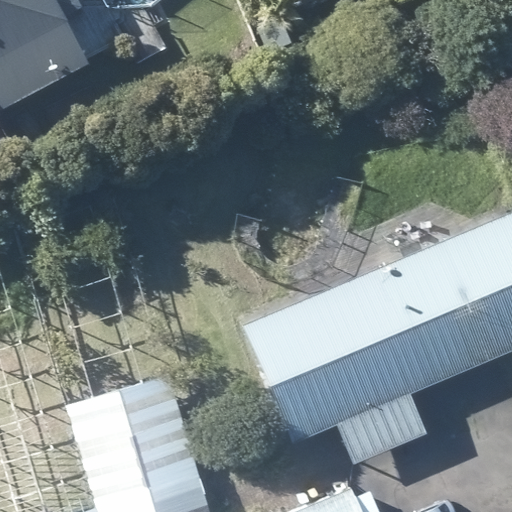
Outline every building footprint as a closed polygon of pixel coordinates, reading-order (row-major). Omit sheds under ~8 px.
[(64,1),(63,0),(0,0),(0,96),(69,59),(43,13),(64,1)] [(406,224),(404,212),(403,204),(386,197),(371,210),(373,228),(392,235),(406,224)] [(393,386),(488,347),(511,336),(511,219),(506,205),(473,219),(293,294),(226,323),(273,437),(282,435),(321,418),(337,458),(410,427),(393,386)] [(199,511),(194,497),(189,479),(156,372),(59,402),(3,224),(0,224),(0,511),(199,511)] [(365,511),(354,488),(341,493),(335,483),(308,496),(273,511),(271,511),(365,511)]
